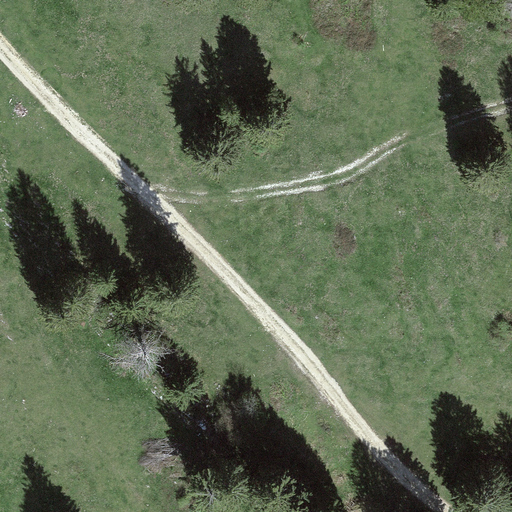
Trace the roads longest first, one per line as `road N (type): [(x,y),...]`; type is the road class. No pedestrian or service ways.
road 1 (track): [(448,511),(386,457),(238,275),(122,173),(0,45)]
road 2 (track): [(151,198),(312,190),(371,170),(428,131),(511,104)]
